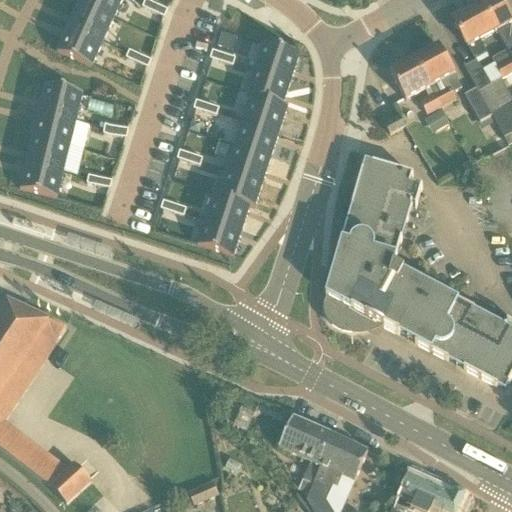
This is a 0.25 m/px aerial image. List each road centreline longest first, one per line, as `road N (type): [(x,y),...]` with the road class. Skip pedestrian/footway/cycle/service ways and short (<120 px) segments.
road 1 (residential): [(255,345),(330,136),(340,77),(332,46)]
road 2 (secondary): [(511,482),(255,345)]
road 3 (secondary): [(255,345),(222,314),(181,293),(0,233)]
road 4 (secondary): [(0,255),(159,321),(255,345)]
road 5 (residential): [(117,222),(194,0)]
